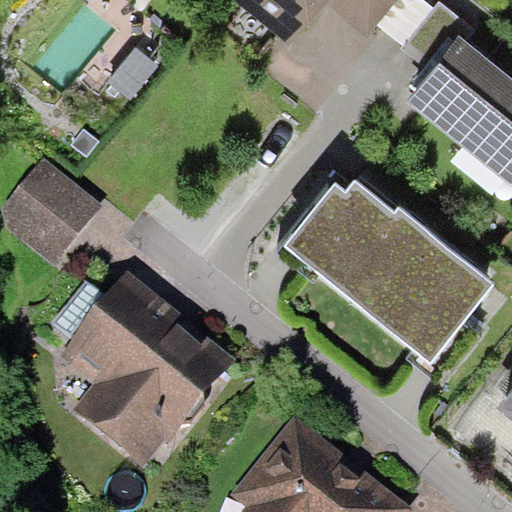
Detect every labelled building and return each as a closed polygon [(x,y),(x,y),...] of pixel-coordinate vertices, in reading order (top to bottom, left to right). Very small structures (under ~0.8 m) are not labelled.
[(241,0),(291,40),(323,0),(365,34),(392,0),(241,0)] [(511,60),(463,20),(409,85),(511,169),(511,60)] [(350,174),(339,164),(276,242),(316,275),(328,260),(419,333),(408,346),(443,375),(481,328),(456,307),(493,261),(400,186),(395,192),(359,163),(350,174)] [(94,220),(36,174),(0,219),(0,233),(51,274),(94,220)] [(235,366),(128,284),(67,363),(120,403),(91,440),(145,482),(235,366)] [(389,511),(297,433),(232,508),(235,511),(389,511)]
